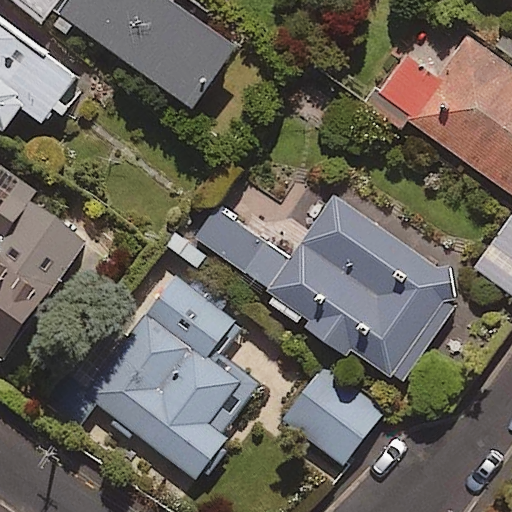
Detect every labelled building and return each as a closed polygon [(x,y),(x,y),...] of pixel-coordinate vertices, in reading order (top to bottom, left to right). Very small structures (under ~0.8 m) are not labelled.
[(61,0),(18,0),(45,20),(61,0)] [(242,42),(181,0),(75,0),(67,13),(199,105),(242,42)] [(79,76),(0,16),(0,129),(4,132),(24,104),(45,120),(79,76)] [(459,52),(427,29),(380,95),(511,189),(511,65),(470,36),(459,52)] [(95,235),(0,165),(0,356),(4,359),(95,235)] [(471,282),(336,193),(293,257),(218,207),(198,237),(280,291),(274,299),(403,385),(471,282)] [(511,218),(476,267),(511,293),(511,218)] [(240,313),(179,270),(104,377),(90,367),(61,408),(83,423),(97,404),(200,477),(261,390),(211,355),(240,313)] [(385,412),(326,366),(287,417),(346,462),(385,412)]
